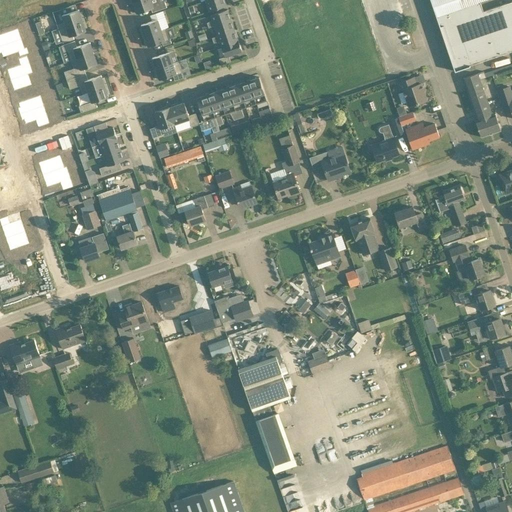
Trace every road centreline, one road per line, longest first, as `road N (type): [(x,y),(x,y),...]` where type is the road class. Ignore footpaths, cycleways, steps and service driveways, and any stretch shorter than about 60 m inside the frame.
road 1 (residential): [(179,259),(470,158)]
road 2 (residential): [(250,0),(268,54),(151,97)]
road 3 (residential): [(470,158),(415,0)]
road 4 (residential): [(128,105),(179,259)]
road 5 (track): [(451,439),(408,302)]
road 6 (residential): [(511,278),(470,158)]
